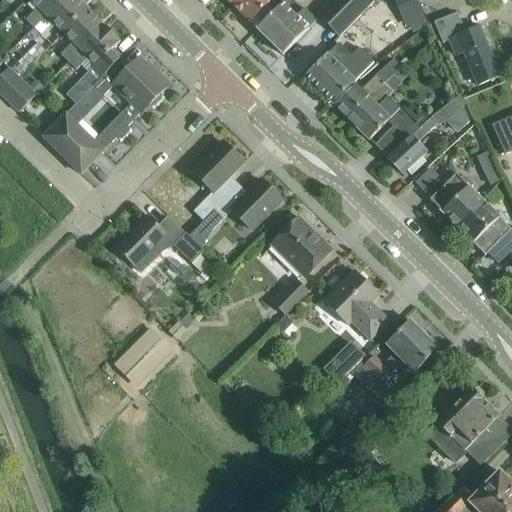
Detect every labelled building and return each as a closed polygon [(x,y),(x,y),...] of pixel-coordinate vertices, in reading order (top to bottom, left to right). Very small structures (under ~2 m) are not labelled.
[(33,28),(59,0),(29,0),(37,8),(25,20),(33,28)] [(62,32),(85,8),(77,0),(59,0),(33,28),(40,35),(52,23),(62,32)] [(237,0),(232,6),(249,22),(250,22),(257,29),(276,9),(269,2),(270,0),(237,0)] [(339,36),(373,2),(371,0),(331,0),(317,14),(339,36)] [(295,16),(282,3),(276,9),(257,29),(256,29),(282,55),(316,20),(304,7),(295,16)] [(68,62),(103,26),(85,8),(62,32),(72,42),(60,55),(68,62)] [(465,33),(456,13),(435,22),(443,43),(450,40),(457,55),(464,52),(478,85),(498,77),(478,27),(465,33)] [(97,81),(121,57),(112,49),(119,42),(103,26),(68,62),(75,70),(87,58),(95,65),(87,72),(97,81)] [(374,39),(357,55),(373,72),(390,56),(374,39)] [(318,63),(304,77),(332,104),(346,89),(355,80),(357,79),(358,77),(355,74),(356,73),(351,68),(347,72),(328,53),(318,63)] [(121,57),(97,81),(93,86),(65,114),(42,137),(66,161),(80,175),(103,152),(101,150),(109,141),(111,143),(116,138),(119,141),(123,140),(129,133),(130,129),(127,126),(132,122),(130,120),(138,112),(140,114),(167,86),(139,58),(130,66),(121,57)] [(384,83),(393,76),(401,68),(393,59),(376,74),(361,89),(356,84),(334,106),(346,118),(382,81),(384,83)] [(0,94),(17,77),(8,68),(0,75),(0,94)] [(400,83),(393,76),(384,83),(382,81),(346,118),(368,140),(390,118),(377,106),(392,91),(400,83)] [(0,94),(9,103),(26,86),(17,77),(0,94)] [(18,112),(35,95),(26,86),(9,103),(18,112)] [(445,122),(465,104),(460,95),(432,116),(430,114),(417,127),(416,127),(385,155),(387,157),(386,158),(402,174),(425,150),(417,142),(436,123),(438,124),(445,122)] [(511,115),(490,126),(503,156),(511,151),(511,115)] [(416,127),(405,116),(395,126),(394,125),(374,145),(385,155),(416,127)] [(193,212),(202,221),(233,189),(225,181),(243,163),(221,142),(191,172),(212,192),(193,212)] [(491,154),(485,164),(500,174),(506,165),(491,154)] [(430,171),(416,184),(426,195),(440,182),(430,171)] [(434,195),(429,200),(455,225),(472,208),(477,212),(485,203),(482,200),(478,196),(469,187),(472,184),(463,175),(460,178),(456,173),(443,186),(434,195)] [(233,189),(202,221),(211,230),(231,211),(251,231),(281,201),(260,180),(242,198),(233,189)] [(494,187),(485,196),(492,202),(494,205),(503,196),(494,187)] [(472,208),(455,225),(484,256),(487,253),(499,242),(511,230),(506,225),(509,222),(499,212),(496,214),(485,203),(477,212),(472,208)] [(147,217),(115,249),(130,263),(134,267),(141,273),(161,252),(155,245),(165,235),(161,231),(147,217)] [(331,250),(298,218),(288,228),(285,225),(278,233),(281,235),(271,246),(304,278),(331,250)] [(191,264),(203,251),(185,233),(172,246),(191,264)] [(378,295),(353,271),(342,282),(339,279),(331,288),(333,290),(323,301),(348,326),(351,323),(369,341),(389,321),(377,310),(376,311),(369,304),(378,295)] [(275,324),(284,315),(307,292),(295,281),(264,313),(275,324)] [(281,331),(291,322),(284,315),(275,324),(281,331)] [(414,373),(423,363),(437,349),(409,320),(385,344),(395,355),(390,360),(387,363),(394,371),(396,369),(398,372),(405,365),(414,373)] [(169,331),(176,339),(176,338),(185,330),(178,323),(169,331)] [(137,387),(173,351),(151,329),(115,365),(137,387)] [(338,356),(325,370),(338,383),(349,372),(352,369),(364,357),(355,348),(343,360),(342,358),(341,359),(338,356)] [(352,369),(349,372),(368,390),(388,370),(374,356),(364,365),(360,361),(352,369)] [(473,389),(472,388),(458,403),(427,433),(454,461),(464,451),(464,450),(495,420),(499,416),(483,400),(482,399),(483,394),(478,389),(473,389)] [(479,466),(510,436),(495,420),(464,450),(464,451),(479,466)] [(511,511),(511,484),(500,473),(486,487),(473,499),(461,487),(447,501),(435,511),(511,511)]
